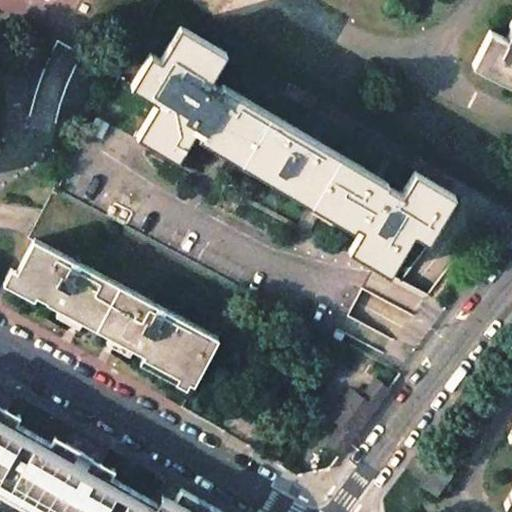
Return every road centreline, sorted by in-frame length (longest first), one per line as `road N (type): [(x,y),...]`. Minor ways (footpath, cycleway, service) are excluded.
road 1 (unknown): [(447,323),(369,279),(299,276),(74,153)]
road 2 (residential): [(0,343),(300,511)]
road 3 (residential): [(333,511),(511,276)]
road 4 (unknown): [(420,68),(321,25),(291,0)]
